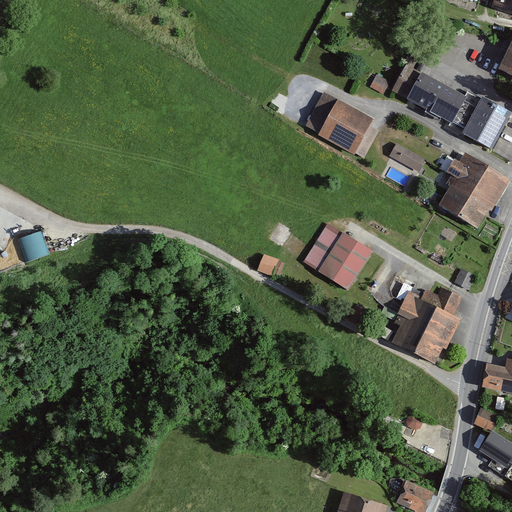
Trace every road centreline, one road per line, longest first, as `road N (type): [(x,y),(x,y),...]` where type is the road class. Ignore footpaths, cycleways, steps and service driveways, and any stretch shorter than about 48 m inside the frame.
road 1 (residential): [(471,387),(189,237),(71,226),(0,190)]
road 2 (secondary): [(511,238),(471,387)]
road 3 (secondary): [(471,387),(442,511)]
